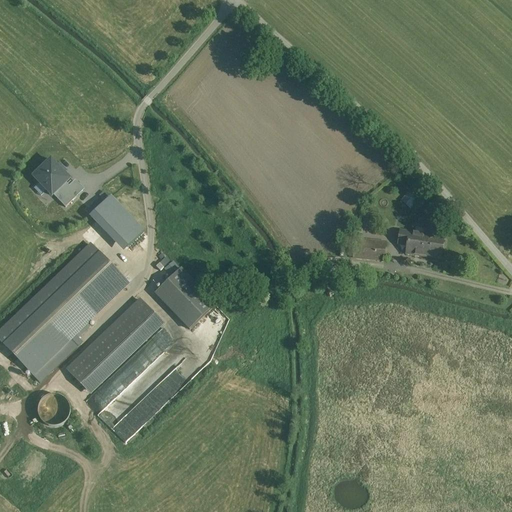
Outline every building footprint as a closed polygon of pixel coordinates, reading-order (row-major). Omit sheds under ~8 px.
[(52,197),(54,195),(66,208),(77,197),(65,185),(70,180),(64,174),(66,172),(59,164),(57,166),(51,160),(34,177),(52,197)] [(411,208),(418,197),(410,191),(402,202),(411,208)] [(109,198),(94,212),(128,247),(143,233),(109,198)] [(426,236),(400,232),(398,245),(408,247),(406,255),(441,260),(444,239),(436,238),(438,227),(427,226),(426,236)] [(386,244),(356,241),(354,259),(384,262),(386,244)] [(0,333),(0,340),(33,376),(75,336),(78,339),(89,328),(86,325),(128,285),(91,246),(0,333)] [(215,307),(180,270),(156,294),(191,330),(215,307)] [(140,301),(67,371),(85,389),(158,320),(140,301)] [(158,320),(85,389),(91,396),(164,326),(158,320)] [(69,418),(70,412),(69,406),(65,401),(60,397),(54,396),(48,398),(43,401),(40,406),(38,412),(40,418),(43,424),(49,427),(55,428),(61,427),(66,423),(69,418)]
